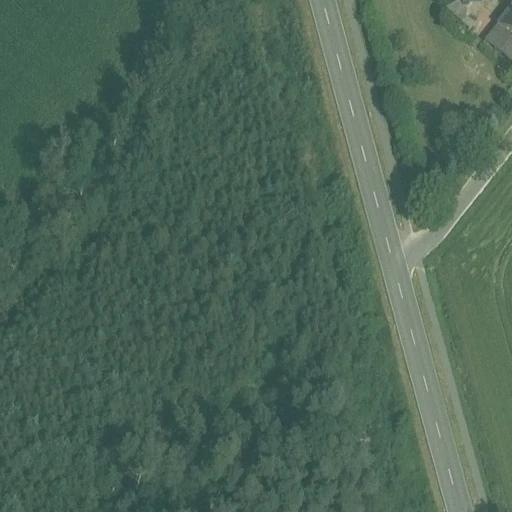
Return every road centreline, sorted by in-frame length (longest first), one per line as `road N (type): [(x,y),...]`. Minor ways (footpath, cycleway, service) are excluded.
road 1 (secondary): [(396,254),(466,511)]
road 2 (secondary): [(327,0),(396,254)]
road 3 (unclassified): [(396,254),(416,246),(511,128)]
